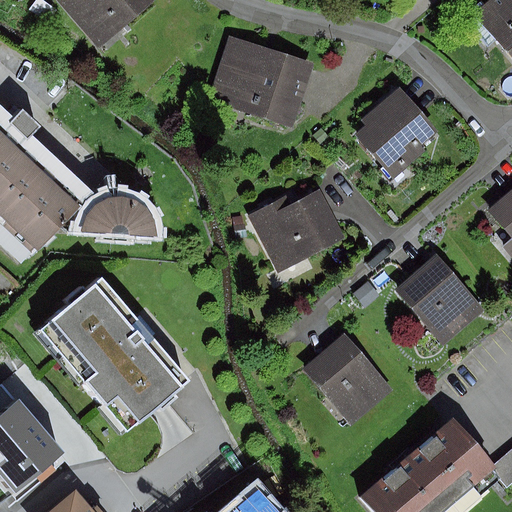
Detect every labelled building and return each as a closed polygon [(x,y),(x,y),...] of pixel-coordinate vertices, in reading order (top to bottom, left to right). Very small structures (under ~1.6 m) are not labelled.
[(63,0),(58,5),(100,54),(161,3),(157,0),(63,0)] [(511,0),(497,0),(478,18),(511,53),(511,0)] [(302,129),(320,64),(232,39),(214,105),(302,129)] [(372,127),(359,137),(396,182),(428,156),(423,150),(439,137),(402,93),(367,121),(372,127)] [(0,97),(0,251),(25,275),(99,198),(34,137),(43,127),(24,109),(18,115),(0,97)] [(322,191),(256,225),(281,273),(347,238),(322,191)] [(511,194),(493,210),(509,229),(497,239),(511,256),(511,194)] [(439,259),(400,292),(445,346),(485,313),(439,259)] [(120,438),(173,396),(86,290),(33,335),(120,438)] [(393,389),(342,329),(299,365),(350,425),(393,389)] [(454,427),(364,501),(373,511),(455,511),(497,478),(454,427)] [(511,447),(491,465),(508,484),(511,480),(511,447)] [(263,476),(243,486),(254,506),(273,496),(263,476)] [(95,511),(79,492),(54,511),(95,511)]
